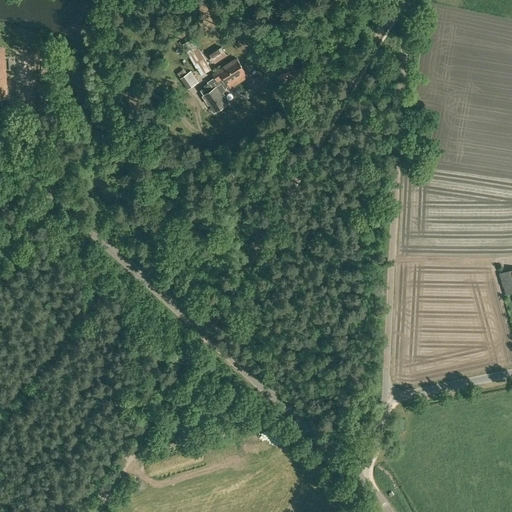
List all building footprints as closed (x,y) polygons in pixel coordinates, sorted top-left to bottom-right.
[(209,56),(215,64),(227,57),(222,48),(209,56)] [(216,77),(208,82),(210,84),(213,89),(221,84),(225,89),(228,83),(229,84),(246,73),(237,58),(213,73),(216,77)] [(180,79),(188,90),(199,83),(191,72),(180,79)] [(210,84),(201,90),(204,94),(203,95),(208,104),(209,103),(214,111),(227,103),(223,97),(225,96),(222,92),(225,90),(225,89),(221,84),(213,89),(210,84)] [(511,269),(499,273),(503,287),(504,286),(506,294),(511,292),(511,269)]
